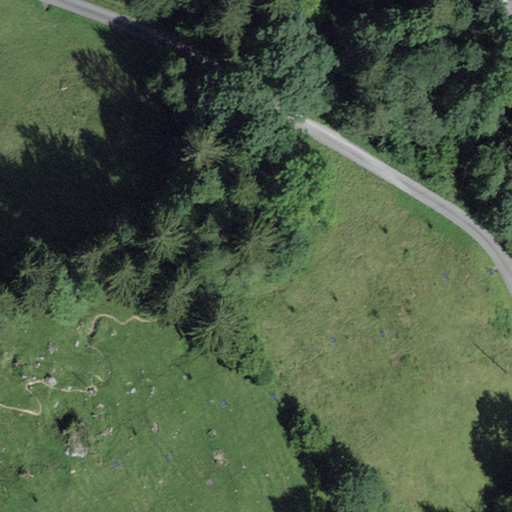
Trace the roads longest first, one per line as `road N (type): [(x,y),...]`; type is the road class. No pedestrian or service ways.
road 1 (track): [(59,0),(233,71),(321,136)]
road 2 (track): [(321,136),(453,220),(511,297)]
